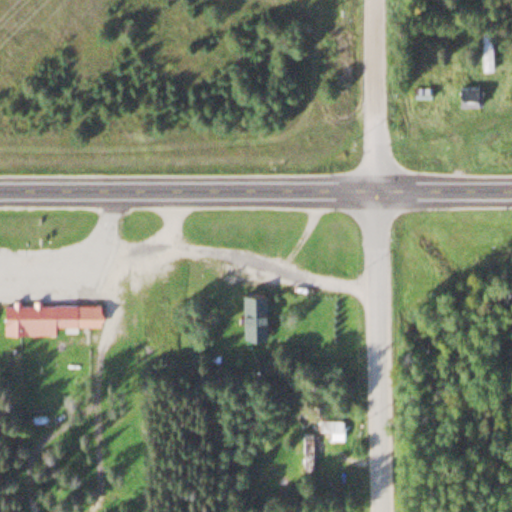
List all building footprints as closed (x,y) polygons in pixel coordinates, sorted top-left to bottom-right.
[(479,20),(479,67),(489,67),(489,20),(479,20)] [(454,103),(479,103),(480,84),(455,84),(454,103)] [(239,333),(262,333),(262,292),(239,292),(239,333)] [(3,331),(3,304),(96,304),(96,322),(51,323),(51,331),(3,331)] [(341,439),(342,418),(317,417),(317,428),(327,429),(327,438),(341,439)] [(314,431),(300,431),(300,471),(314,471),(314,431)]
